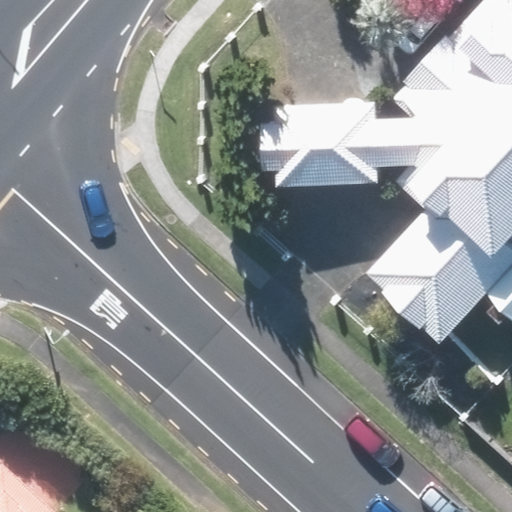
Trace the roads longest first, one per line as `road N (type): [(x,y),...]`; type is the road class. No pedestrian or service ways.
road 1 (residential): [(0,188),(347,511)]
road 2 (primary): [(82,0),(0,90)]
